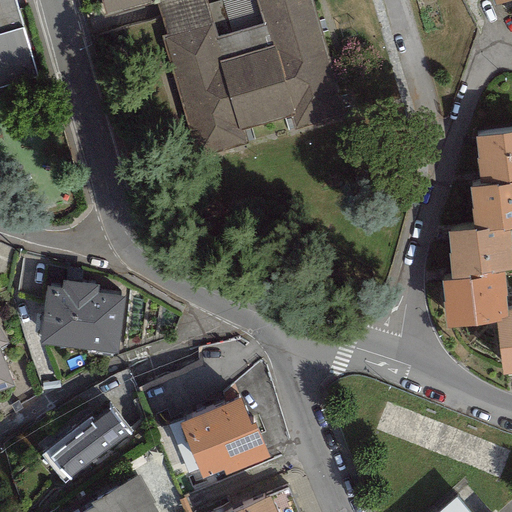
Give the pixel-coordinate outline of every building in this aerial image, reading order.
[(17,15),(12,0),(0,0),(0,76),(33,67),(17,15)] [(98,0),(99,3),(108,0),(151,0),(159,27),(160,26),(196,148),(237,136),(232,122),(282,107),(286,120),(336,105),(305,0),(98,0)] [(511,0),(487,0),(489,7),(504,2),(506,10),(511,27),(511,0)] [(511,131),(471,137),(476,182),(466,183),(471,225),(444,229),(448,276),(437,278),(442,324),(492,322),(496,372),(511,371),(511,308),(504,309),(502,269),(511,268),(507,229),(511,228),(511,131)] [(58,281),(42,279),(34,334),(112,345),(121,289),(94,285),(95,275),(78,272),(60,270),(58,281)] [(0,317),(0,375),(17,367),(0,334),(0,330),(5,328),(0,317)] [(210,360),(176,366),(178,380),(212,374),(210,360)] [(108,395),(48,441),(68,468),(129,423),(108,395)] [(241,395),(175,417),(195,477),(261,455),(241,395)] [(164,511),(142,473),(73,511),(164,511)] [(222,510),(218,511),(276,511),(273,502),(269,492),(233,506),(222,510)] [(473,511),(457,492),(432,511),(473,511)]
